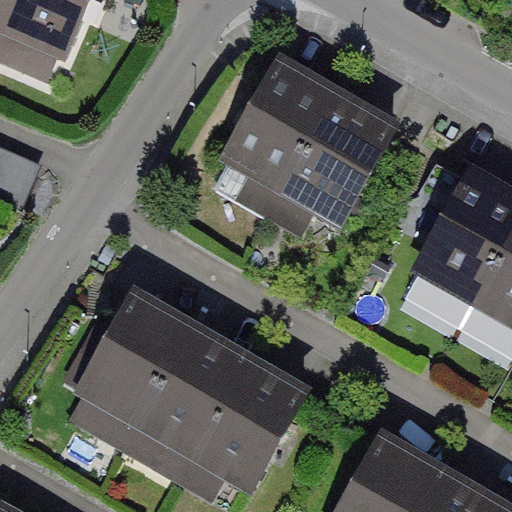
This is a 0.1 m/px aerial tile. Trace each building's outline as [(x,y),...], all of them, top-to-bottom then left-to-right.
[(18,0),(0,43),(0,51),(56,76),(89,0),(18,0)] [(0,0),(0,43),(18,0),(0,0)] [(221,179),(278,210),(338,104),(281,72),(221,179)] [(278,210),(335,242),(394,135),(338,104),(278,210)] [(511,257),(511,205),(477,185),(417,286),(476,320),(511,257)] [(511,257),(476,320),(511,340),(511,257)] [(197,339),(134,305),(72,416),(134,450),(197,339)] [(259,374),(197,339),(134,450),(196,485),(259,374)] [(262,511),(321,409),(259,374),(196,485),(244,511),(262,511)] [(425,511),(442,482),(383,449),(347,511),(425,511)] [(495,511),(442,482),(425,511),(495,511)]
